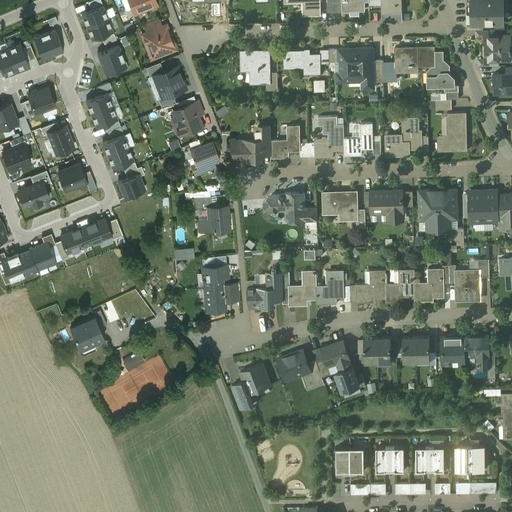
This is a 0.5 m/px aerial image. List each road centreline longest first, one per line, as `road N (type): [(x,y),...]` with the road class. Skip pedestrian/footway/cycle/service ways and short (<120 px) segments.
road 1 (residential): [(511,316),(344,321),(251,344),(230,336),(196,339)]
road 2 (residential): [(58,67),(106,198),(25,231),(0,181)]
road 3 (residential): [(506,158),(488,169),(251,175)]
road 4 (residential): [(449,27),(207,38)]
road 5 (unclassified): [(267,511),(212,362),(196,339)]
road 6 (residential): [(511,503),(363,505),(352,511)]
road 7 (residential): [(449,27),(506,158)]
